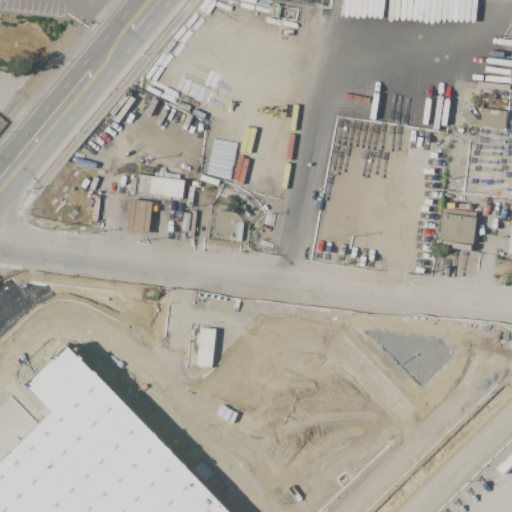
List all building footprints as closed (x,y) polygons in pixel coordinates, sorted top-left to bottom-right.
[(506,110),(504,129),(468,125),(461,115),(468,109),(476,119),(480,119),(482,107),(506,110)] [(139,174),(184,180),(182,197),(137,192),(139,174)] [(511,190),(511,199),(500,198),(501,189),(511,190)] [(152,201),(150,213),(148,233),(127,230),(129,210),(130,199),(152,201)] [(476,211),(472,244),(438,240),(442,208),(476,211)] [(197,366),(212,367),(213,327),(198,327),(197,366)] [(0,511),(0,459),(50,411),(23,383),(63,344),(226,511),(0,511)]
